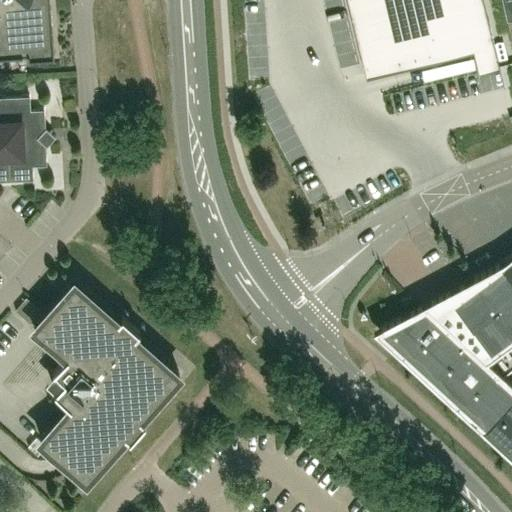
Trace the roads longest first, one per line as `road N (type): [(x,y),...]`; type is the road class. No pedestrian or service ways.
road 1 (tertiary): [(279,316),(239,260),(200,166),(186,0)]
road 2 (unclassified): [(0,304),(83,208),(91,179),(83,0)]
road 3 (tertiary): [(483,511),(279,316)]
road 4 (unclassified): [(279,316),(395,223),(511,166)]
